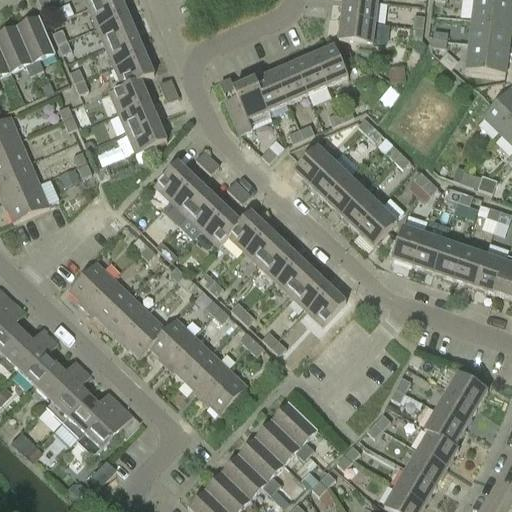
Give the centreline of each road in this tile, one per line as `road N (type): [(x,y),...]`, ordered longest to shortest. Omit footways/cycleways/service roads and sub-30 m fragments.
road 1 (residential): [(511,345),(424,318),(378,292),(215,140),(189,78),(201,55),(292,18),(297,0)]
road 2 (residential): [(149,511),(131,495),(184,441),(0,268)]
